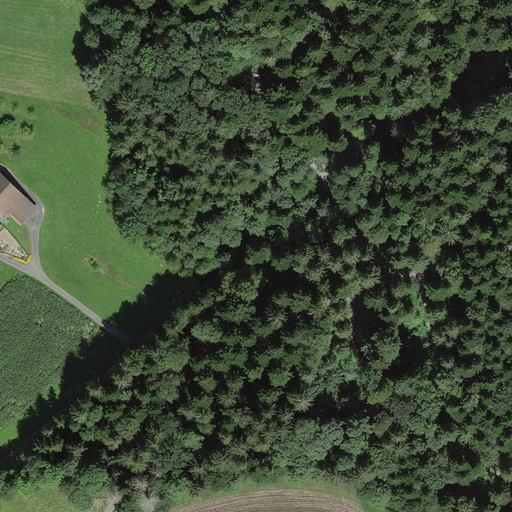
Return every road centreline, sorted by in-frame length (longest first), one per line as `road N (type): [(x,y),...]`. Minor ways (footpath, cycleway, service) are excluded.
road 1 (residential): [(322,176),(0,465)]
road 2 (residential): [(361,293),(303,315),(254,347),(109,511)]
road 3 (track): [(511,29),(482,61),(382,123),(322,176)]
road 4 (track): [(511,474),(457,419),(416,268)]
road 5 (unclassified): [(397,511),(382,492),(375,411),(356,348),(361,293)]
road 6 (unclassified): [(322,176),(234,56),(210,0)]
road 7 (unclassified): [(391,280),(322,176)]
road 8 (track): [(33,271),(133,345)]
road 9 (track): [(255,84),(344,0)]
